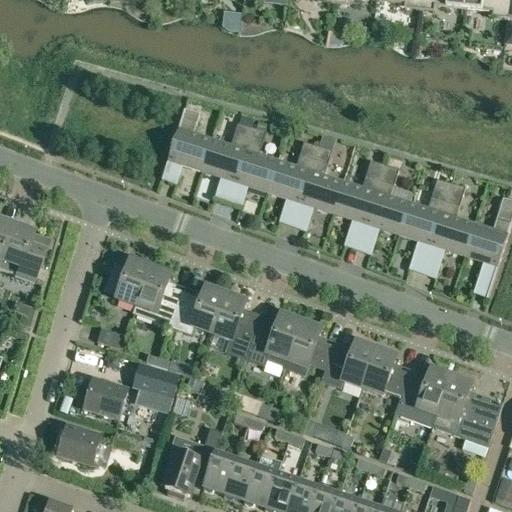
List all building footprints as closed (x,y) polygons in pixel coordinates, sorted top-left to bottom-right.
[(376,0),(376,3),(405,6),(404,12),(420,13),(420,0),(376,0)] [(420,0),(420,13),(435,15),(435,9),(464,12),(465,0),(420,0)] [(465,0),(464,12),(493,15),(492,21),(508,22),(510,0),(465,0)] [(168,164),(183,168),(202,175),(212,142),(194,136),(200,116),(185,112),(168,164)] [(202,175),(235,185),(252,131),(238,127),(231,148),(212,142),(202,175)] [(266,135),(252,131),(235,185),(267,196),(278,163),(259,157),(266,135)] [(322,138),(318,150),(300,206),(333,217),(344,184),(325,178),(333,154),(336,142),(322,138)] [(267,196),(300,206),(318,150),(304,146),(297,169),(278,163),(267,196)] [(333,217),(352,223),(366,227),(385,168),(371,164),(362,190),(344,184),(333,217)] [(385,168),(366,227),(399,238),(409,205),(391,199),(399,172),(385,168)] [(428,211),(409,205),(399,238),(431,249),(451,187),(437,183),(428,211)] [(451,187),(431,249),(464,259),(475,226),(456,220),(466,191),(451,187)] [(493,232),(475,226),(464,259),(498,270),(511,226),(511,203),(503,201),(493,232)] [(0,261),(11,232),(12,228),(0,223),(0,261)] [(12,228),(11,232),(0,261),(0,272),(14,277),(13,281),(32,287),(47,245),(31,239),(32,235),(29,234),(12,228)] [(135,316),(152,270),(132,263),(128,274),(114,268),(105,293),(119,298),(118,302),(137,309),(134,316),(135,316)] [(171,277),(152,270),(135,316),(172,330),(185,295),(167,289),(171,277)] [(203,302),(185,295),(172,330),(191,337),(194,330),(213,337),(227,297),(207,290),(203,302)] [(246,304),(227,297),(213,337),(230,343),(226,355),(246,362),(252,346),(260,322),(242,316),(246,304)] [(278,329),(260,322),(252,346),(246,362),(265,369),(268,361),(286,368),(302,325),(282,317),(278,329)] [(321,332),(302,325),(286,368),(285,371),(305,378),(309,367),(327,374),(336,350),(317,343),(321,332)] [(126,339),(102,331),(98,345),(122,352),(126,339)] [(336,350),(327,374),(323,385),(341,392),(344,385),(363,392),(377,352),(357,345),(353,356),(336,350)] [(397,359),(377,352),(363,392),(383,399),(384,395),(402,402),(411,377),(392,371),(397,359)] [(158,370),(161,361),(149,357),(146,366),(158,370)] [(172,365),(161,361),(158,370),(170,373),(172,365)] [(141,369),(135,388),(173,399),(179,380),(141,369)] [(397,418),(435,431),(453,380),(432,372),(428,384),(411,377),(402,402),(397,418)] [(472,386),(453,380),(435,431),(471,444),(485,404),(468,398),(472,386)] [(196,382),(192,394),(200,397),(204,385),(196,382)] [(128,395),(94,385),(85,412),(120,422),(128,395)] [(485,404),(471,444),(488,450),(501,410),(485,404)] [(258,418),(267,421),(271,409),(263,406),(258,418)] [(279,412),(271,409),(267,421),(275,424),(279,412)] [(248,430),(251,422),(237,417),(234,425),(248,430)] [(265,427),(251,422),(248,430),(262,435),(265,427)] [(308,423),(304,435),(312,438),(316,426),(308,423)] [(103,453),(98,452),(101,441),(67,431),(59,458),(93,469),(96,459),(101,460),(103,453)] [(203,457),(214,461),(216,455),(223,436),(210,432),(205,448),(202,457),(203,457)] [(275,440),(288,445),(291,437),(278,432),(275,440)] [(116,436),(112,447),(139,455),(143,444),(116,436)] [(291,437),(288,445),(302,450),(305,442),(291,437)] [(346,437),(341,449),(350,452),(354,440),(346,437)] [(205,448),(175,438),(163,475),(170,477),(165,491),(169,492),(167,497),(184,503),(185,498),(188,499),(203,457),(202,457),(205,448)] [(329,460),(332,452),(318,447),(315,455),(329,460)] [(383,451),(379,463),(387,466),(392,454),(383,451)] [(346,457),(332,452),(329,460),(343,465),(346,457)] [(216,455),(214,461),(203,492),(212,495),(213,491),(225,495),(226,495),(237,462),(216,455)] [(258,469),(237,462),(226,495),(225,495),(224,499),(232,502),(234,498),(246,502),(258,469)] [(356,470),(370,475),(372,467),(359,462),(356,470)] [(386,472),(372,467),(370,475),(383,480),(386,472)] [(278,476),(258,469),(246,502),(244,506),(253,509),(254,505),(266,509),(267,509),(278,476)] [(288,511),(299,483),(278,476),(267,509),(266,509),(265,511),(274,511),(275,511),(288,511)] [(410,490),(413,482),(399,477),(396,485),(410,490)] [(427,487),(413,482),(410,490),(424,495),(427,487)] [(311,511),(319,490),(299,483),(288,511),(311,511)] [(468,483),(464,495),(472,498),(476,486),(468,483)] [(334,511),(339,497),(319,490),(311,511),(334,511)] [(357,511),(360,504),(339,497),(334,511),(357,511)] [(458,499),(454,511),(467,511),(471,503),(458,499)]
